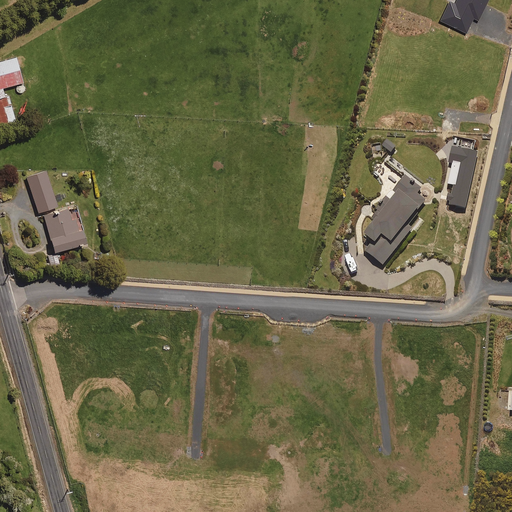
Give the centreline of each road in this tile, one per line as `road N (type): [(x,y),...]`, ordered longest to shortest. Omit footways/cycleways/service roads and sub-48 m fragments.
road 1 (residential): [(473,286),(451,310),(430,312),(62,287),(2,296)]
road 2 (tertiary): [(62,511),(2,296)]
road 3 (residential): [(511,113),(473,286)]
